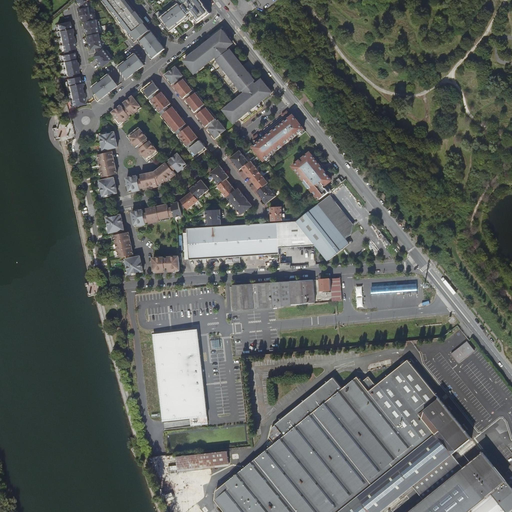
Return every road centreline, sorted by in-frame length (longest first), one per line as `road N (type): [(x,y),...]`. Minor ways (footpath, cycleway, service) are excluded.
road 1 (track): [(337,60),(397,116),(445,141),(454,169),(464,166),(452,137),(472,140),(461,189),(416,135),(333,64)]
road 2 (residential): [(419,260),(108,283)]
road 3 (secondary): [(419,260),(290,96)]
road 4 (secondary): [(511,376),(419,260)]
road 5 (residential): [(218,153),(167,194),(91,210)]
